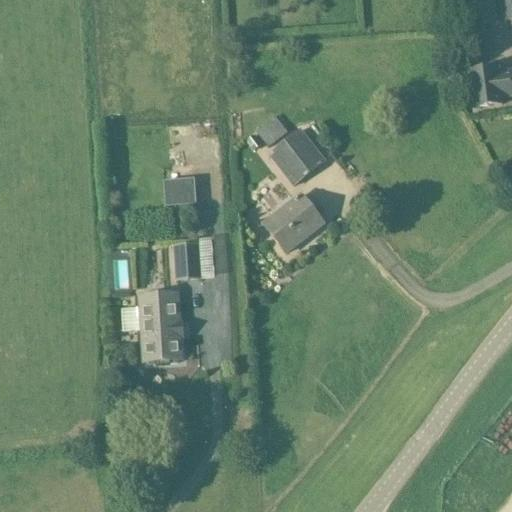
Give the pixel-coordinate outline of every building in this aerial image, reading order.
[(511,22),(511,0),(500,0),(504,23),(511,22)] [(467,74),(472,110),(502,106),(501,100),(511,98),(511,72),(498,75),(497,70),(467,74)] [(256,133),(269,150),(288,136),(274,117),(256,133)] [(326,163),(301,131),(268,156),(294,189),(326,163)] [(246,143),(253,153),(261,147),(253,137),(246,143)] [(196,207),(195,182),(164,184),(165,209),(196,207)] [(300,197),(263,226),(286,256),(323,226),(300,197)] [(173,248),(175,284),(201,282),(199,247),(173,248)] [(178,297),(139,299),(144,364),(156,363),(156,370),(170,369),(170,362),(182,361),(178,297)] [(447,484),(471,511),(482,511),(505,492),(475,459),(447,484)]
